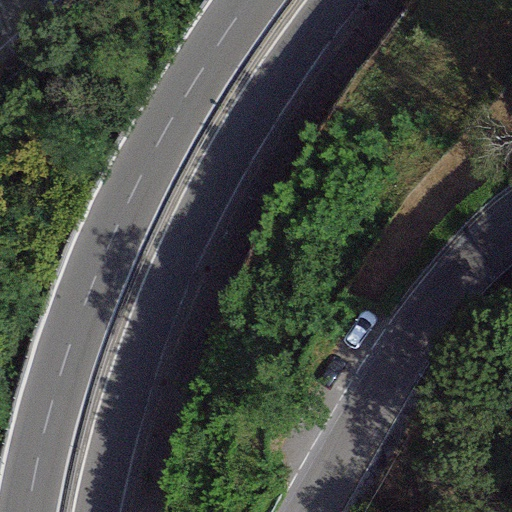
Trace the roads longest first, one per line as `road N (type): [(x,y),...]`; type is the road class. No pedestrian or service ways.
road 1 (motorway): [(96,511),(121,396),(200,200),(330,0)]
road 2 (motorway): [(249,0),(163,128),(94,275),(41,433),(24,511)]
road 3 (unclassified): [(511,222),(414,314),(332,413),(277,511)]
